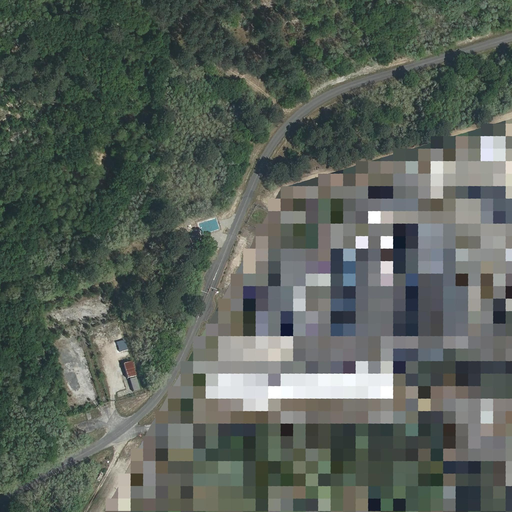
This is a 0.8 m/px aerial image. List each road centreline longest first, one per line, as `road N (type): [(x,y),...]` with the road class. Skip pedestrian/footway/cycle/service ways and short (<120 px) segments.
road 1 (unclassified): [(511,37),(340,88),(287,123),(256,172),(177,364),(135,420)]
road 2 (unclassified): [(0,500),(135,420)]
